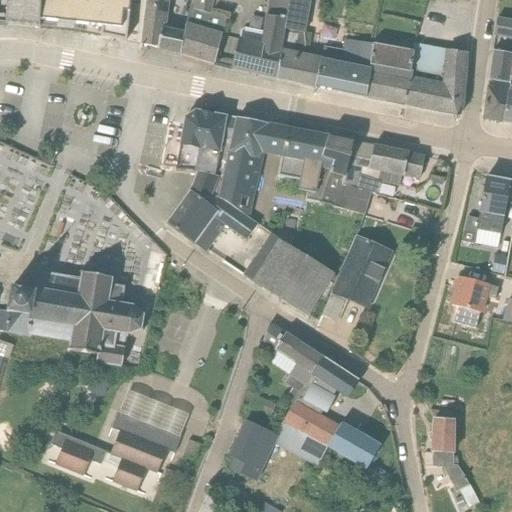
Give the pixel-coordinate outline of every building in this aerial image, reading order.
[(7,0),(5,25),(38,29),(39,21),(39,2),(47,3),(47,0),(7,0)] [(128,0),(47,0),(47,3),(39,2),(39,21),(100,27),(99,37),(125,42),(128,0)] [(145,0),(141,45),(144,46),(213,65),(227,18),(211,14),(214,0),(145,0)] [(244,29),(240,32),(231,70),(275,81),(282,31),(286,0),(266,0),(261,33),(244,29)] [(286,0),(282,31),(304,34),(308,0),(286,0)] [(511,20),(497,17),(494,37),(511,40),(511,55),(492,52),(488,81),(508,84),(509,79),(511,79),(511,20)] [(304,34),(282,31),(275,81),(314,89),(320,59),(304,56),(306,43),(304,34)] [(341,51),(323,49),(320,59),(314,89),(364,99),(369,66),(372,46),(343,41),(341,51)] [(431,113),(458,117),(461,106),(462,99),(465,54),(413,45),(411,53),(372,46),(369,66),(408,74),(402,107),(431,113)] [(408,74),(369,66),(364,99),(402,107),(408,74)] [(511,79),(509,79),(508,84),(503,124),(511,125),(511,79)] [(508,84),(488,81),(482,118),(484,121),(503,124),(508,84)] [(184,119),(174,173),(195,176),(221,180),(236,121),(194,112),(184,119)] [(328,138),(236,121),(221,180),(216,199),(248,220),(262,156),(279,160),(276,177),(298,182),(296,192),(305,193),(304,202),(318,204),(332,164),(322,159),(328,138)] [(341,186),(351,143),(328,138),(322,159),(332,164),(318,204),(362,217),(370,194),(341,186)] [(400,177),(417,180),(423,157),(351,143),(341,186),(370,194),(374,182),(398,186),(400,177)] [(190,192),(165,225),(193,246),(194,245),(205,252),(223,226),(244,242),(257,226),(248,220),(216,199),(221,180),(195,176),(190,192)] [(496,249),(509,184),(486,179),(476,220),(466,218),(460,239),(473,242),(473,244),(496,249)] [(289,247),(273,237),(245,279),(254,285),(263,291),(278,300),(292,309),(306,318),(332,275),(289,247)] [(366,310),(390,254),(354,239),(320,316),(337,324),(347,302),(366,310)] [(494,256),(490,275),(502,278),(506,259),(494,256)] [(0,312),(0,332),(5,333),(5,335),(68,344),(67,352),(96,357),(94,365),(120,369),(124,339),(127,340),(127,337),(138,332),(141,334),(143,332),(140,330),(142,318),(145,317),(144,314),(141,316),(132,308),(132,305),(130,305),(129,307),(119,306),(122,291),(124,289),(122,287),(121,289),(110,287),(110,283),(110,281),(113,279),(111,277),(109,279),(82,274),(80,272),(78,273),(80,276),(79,281),(66,279),(66,276),(64,276),(64,278),(53,276),(53,274),(51,274),(50,276),(35,273),(33,271),(31,273),(33,275),(30,292),(9,289),(4,314),(0,312)] [(458,278),(451,307),(457,308),(453,324),(474,329),(478,315),(486,298),(494,300),(497,289),(458,278)] [(511,301),(508,300),(502,322),(511,324),(511,301)] [(293,405),(321,359),(296,343),(278,331),(269,325),(262,344),(276,349),(267,362),(288,377),(283,384),(291,390),(285,400),(293,405)] [(0,357),(2,358),(7,360),(8,358),(19,362),(22,356),(11,352),(12,348),(0,343),(0,357)] [(282,424),(326,449),(365,472),(379,447),(340,425),(338,429),(319,418),(321,413),(325,414),(333,398),(331,397),(334,393),(345,399),(356,383),(321,359),(293,405),(282,424)] [(92,378),(85,392),(102,399),(108,385),(92,378)] [(117,412),(179,437),(187,416),(127,392),(117,412)] [(252,397),(247,408),(269,417),(274,406),(252,397)] [(179,437),(117,412),(110,431),(118,434),(109,454),(54,433),(48,446),(59,451),(53,466),(82,478),(88,462),(99,466),(101,462),(116,468),(111,483),(136,493),(145,470),(156,474),(165,452),(173,455),(179,437)] [(326,449),(282,424),(275,436),(245,422),(227,459),(231,460),(226,471),(255,483),(272,447),(315,469),(326,449)] [(187,441),(181,456),(192,460),(198,446),(187,441)]
